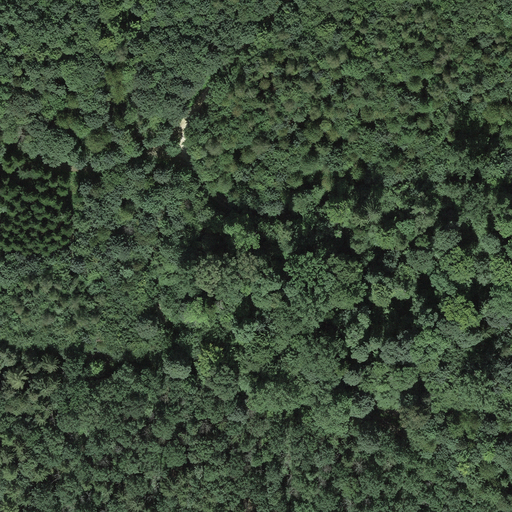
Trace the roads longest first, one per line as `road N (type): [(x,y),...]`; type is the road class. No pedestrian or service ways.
road 1 (track): [(184,143),(152,263),(156,303),(182,353),(226,383),(392,429),(511,506)]
road 2 (track): [(511,193),(456,179),(402,183),(261,216),(217,199),(184,143)]
road 3 (track): [(0,132),(67,169),(119,165),(152,152),(195,172)]
road 4 (track): [(184,143),(190,114),(221,69),(283,0)]
